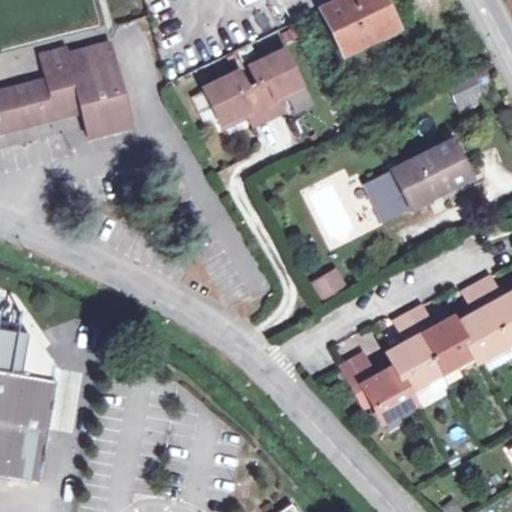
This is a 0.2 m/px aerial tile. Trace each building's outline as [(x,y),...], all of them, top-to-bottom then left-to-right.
[(381,0),(335,0),(319,8),(344,56),(395,29),(381,0)] [(0,131),(80,110),(89,134),(128,125),(107,46),(67,55),(64,48),(40,54),(46,81),(0,92),(0,131)] [(238,71),(204,88),(224,127),(237,120),(235,116),(246,110),(248,115),(254,124),(282,109),(278,100),(275,95),(285,90),(288,95),(302,87),(284,49),(250,66),(258,83),(248,88),(238,71)] [(458,109),(479,102),(475,88),(453,94),(458,109)] [(278,100),(288,95),(285,90),(275,95),(278,100)] [(237,120),(248,115),(246,110),(235,116),(237,120)] [(452,139),(363,184),(383,220),(471,176),(452,139)] [(346,289),(335,271),(310,285),(321,303),(346,289)] [(363,355),(340,367),(363,407),(372,403),(384,423),(415,405),(408,392),(472,356),(476,362),(479,360),(508,344),(511,341),(511,288),(499,296),(488,277),(462,292),(473,311),(456,322),(451,316),(431,327),(420,307),(394,322),(406,341),(385,354),(393,367),(376,376),(363,355)] [(3,318),(4,308),(0,310),(0,473),(44,480),(61,378),(57,378),(59,366),(63,367),(23,312),(21,322),(3,318)] [(511,349),(508,344),(479,360),(485,371),(511,354),(511,349)]
